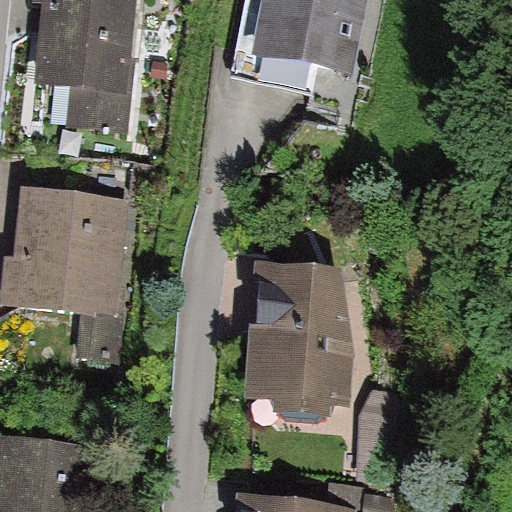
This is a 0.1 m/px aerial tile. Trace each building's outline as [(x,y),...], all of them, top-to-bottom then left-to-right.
[(139,0),(34,0),(34,10),(47,11),(42,87),(74,89),(71,129),(131,133),(139,0)] [(387,0),(263,0),(262,9),(247,6),(234,77),(312,91),(308,109),(366,119),(387,0)] [(120,206),(20,198),(11,309),(76,314),(72,359),(107,362),(120,206)] [(371,287),(253,277),(242,409),(360,419),(371,287)] [(404,402),(363,402),(362,475),(404,476),(404,402)] [(79,511),(83,452),(0,447),(0,511),(79,511)]
